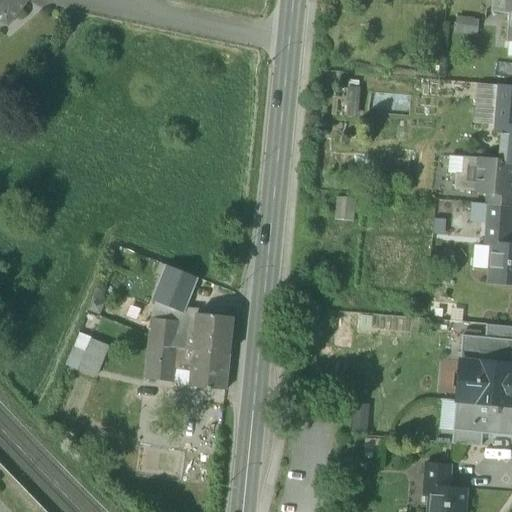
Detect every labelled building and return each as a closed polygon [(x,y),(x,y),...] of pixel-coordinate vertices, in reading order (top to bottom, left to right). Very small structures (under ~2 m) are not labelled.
[(0,0),(0,21),(8,28),(28,0),(0,0)] [(506,0),(491,0),(490,13),(511,14),(511,5),(506,5),(506,0)] [(479,18),(456,16),(455,34),(477,36),(479,18)] [(478,85),(477,100),(498,101),(500,86),(484,85),(483,86),(478,85)] [(498,101),(498,102),(511,103),(511,87),(500,86),(498,101)] [(360,88),(347,87),(345,117),(358,118),(360,88)] [(483,125),(496,126),(498,102),(498,101),(477,100),(475,124),(483,125)] [(511,126),(511,103),(498,102),(496,126),(502,127),(502,125),(511,126)] [(502,127),(499,162),(481,160),(481,159),(463,158),(462,175),(456,175),(454,191),(487,193),(490,194),(490,191),(511,192),(511,126),(502,125),(502,127)] [(447,174),(456,175),(462,175),(463,158),(448,157),(447,174)] [(486,206),(489,206),(511,207),(511,192),(490,191),(490,194),(487,193),(486,206)] [(355,200),(338,199),(336,221),(353,222),(355,200)] [(489,206),(486,206),(470,204),(469,222),(487,223),(487,222),(489,206)] [(511,207),(489,206),(487,222),(511,224),(511,223),(511,207)] [(447,221),(435,219),(434,234),(446,236),(447,221)] [(510,246),(511,224),(487,222),(487,223),(485,245),(491,246),(492,245),(510,246)] [(491,246),(485,245),(473,244),(471,268),(490,270),(491,246)] [(488,284),(511,285),(511,246),(510,246),(492,245),(491,246),(490,270),(488,284)] [(181,313),(183,314),(183,313),(197,278),(168,267),(155,302),(181,313)] [(180,322),(181,313),(155,302),(151,319),(180,322)] [(179,333),(194,334),(196,315),(183,313),(183,314),(181,313),(180,322),(179,333)] [(233,318),(196,315),(194,334),(192,351),(229,355),(233,318)] [(149,335),(148,346),(192,351),(194,334),(179,333),(180,322),(151,319),(149,335)] [(459,361),(511,365),(511,327),(486,325),(485,338),(462,336),(459,361)] [(79,333),(74,347),(85,352),(90,339),(91,337),(79,333)] [(109,346),(90,339),(85,352),(78,371),(97,379),(109,346)] [(191,366),(192,351),(148,346),(144,379),(172,383),(174,369),(175,363),(191,366)] [(65,367),(78,371),(85,352),(74,347),(73,347),(65,367)] [(225,391),(229,355),(192,351),(191,366),(190,371),(189,385),(189,388),(225,391)] [(455,401),(511,406),(511,365),(459,361),(455,401)] [(174,369),(172,383),(189,385),(190,371),(174,369)] [(511,406),(455,401),(453,431),(482,434),(511,436),(511,406)] [(369,405),(352,404),(349,436),(367,437),(369,405)] [(482,434),(453,431),(451,444),(481,447),(482,434)] [(380,440),(365,439),(364,452),(378,453),(380,440)] [(430,486),(449,488),(451,465),(426,463),(424,487),(430,487),(430,486)] [(430,487),(428,511),(463,511),(465,489),(449,488),(430,486),(430,487)]
